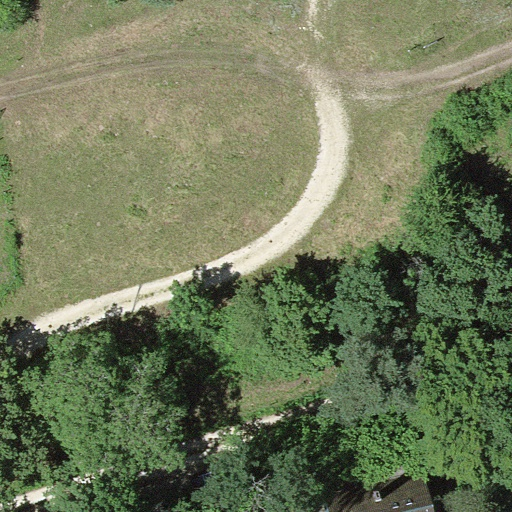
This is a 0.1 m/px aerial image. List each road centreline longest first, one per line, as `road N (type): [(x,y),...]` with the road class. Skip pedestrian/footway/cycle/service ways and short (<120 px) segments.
road 1 (track): [(511,341),(1,511)]
road 2 (track): [(0,348),(66,310),(197,277),(279,244),(322,190),(332,137),(326,94)]
road 3 (track): [(326,94),(247,56),(148,51),(0,94)]
